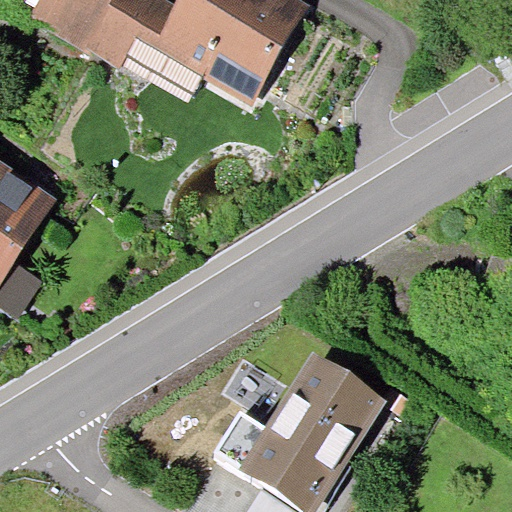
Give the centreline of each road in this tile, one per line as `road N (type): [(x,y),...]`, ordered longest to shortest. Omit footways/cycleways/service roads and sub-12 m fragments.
road 1 (secondary): [(511,125),(23,419)]
road 2 (residential): [(135,511),(59,463),(23,419)]
